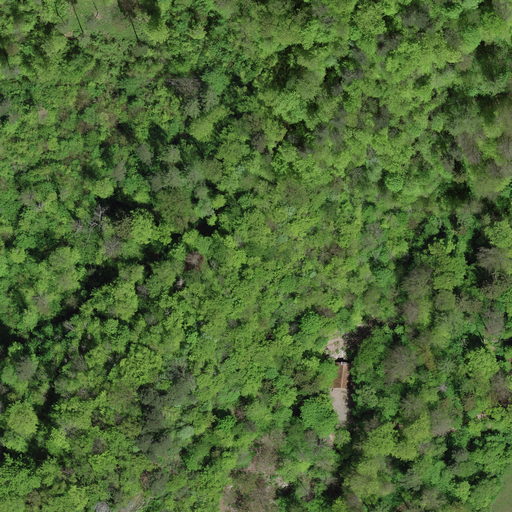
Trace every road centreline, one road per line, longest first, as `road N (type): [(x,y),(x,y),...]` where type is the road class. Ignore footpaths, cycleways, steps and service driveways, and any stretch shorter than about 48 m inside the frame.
road 1 (track): [(511,403),(438,434),(408,430),(339,399)]
road 2 (track): [(394,511),(431,486),(500,408)]
